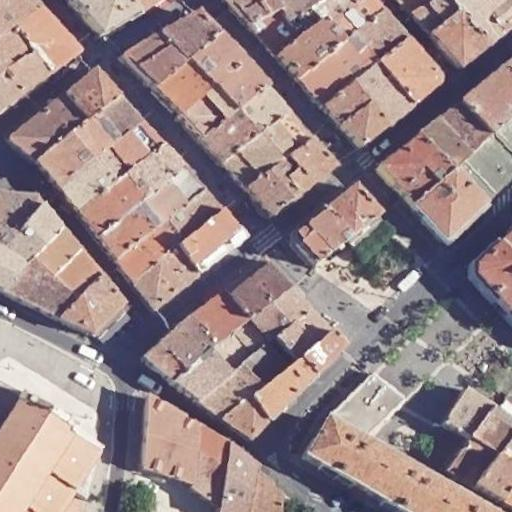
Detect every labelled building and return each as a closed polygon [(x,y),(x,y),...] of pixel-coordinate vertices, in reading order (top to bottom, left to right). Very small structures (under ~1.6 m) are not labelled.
[(0,0),(0,32),(2,31),(8,28),(36,10),(27,0),(0,0)] [(98,37),(135,16),(128,8),(121,0),(77,0),(69,4),(98,37)] [(121,0),(128,8),(135,16),(160,0),(121,0)] [(224,0),(223,1),(249,29),(271,11),(277,7),(272,0),(224,0)] [(308,12),(320,3),(317,0),(272,0),(277,7),(271,11),(296,39),(317,23),(308,12)] [(361,0),(323,0),(320,3),(308,12),(317,23),(322,28),(323,30),(361,0)] [(379,14),(366,0),(361,0),(323,30),(338,47),(350,38),(379,14)] [(401,0),(397,3),(408,15),(436,0),(401,0)] [(436,0),(408,15),(427,36),(458,17),(443,0),(436,0)] [(484,47),(511,24),(511,15),(510,13),(510,12),(510,11),(502,0),(443,0),(458,17),(477,40),(478,40),(484,47)] [(511,0),(502,0),(510,11),(510,12),(510,13),(511,15),(511,0)] [(25,51),(43,77),(74,55),(36,10),(8,28),(25,51)] [(249,29),(275,56),(296,39),(271,11),(249,29)] [(404,43),(379,14),(350,38),(374,66),(404,43)] [(194,16),(155,37),(181,66),(184,63),(214,38),(194,16)] [(456,70),(484,47),(478,40),(477,40),(458,17),(427,36),(456,70)] [(338,47),(323,30),(322,28),(317,23),(296,39),(275,56),(298,79),(338,47)] [(0,68),(19,55),(2,31),(0,32),(0,68)] [(118,57),(151,90),(181,66),(155,37),(118,57)] [(264,90),(214,38),(184,63),(208,90),(231,115),(264,90)] [(349,87),(374,66),(350,38),(338,47),(298,79),(323,109),(349,87)] [(436,78),(404,43),(374,66),(396,91),(410,109),(435,89),(436,88),(436,87),(437,86),(437,85),(437,84),(437,82),(437,81),(436,80),(436,79),(436,78)] [(0,106),(43,77),(25,51),(19,55),(0,68),(0,106)] [(511,59),(503,67),(511,77),(511,59)] [(151,90),(177,115),(208,90),(184,63),(181,66),(151,90)] [(384,130),(410,109),(396,91),(374,66),(349,87),(384,130)] [(511,77),(503,67),(455,105),(486,140),(511,117),(511,77)] [(83,124),(92,117),(115,99),(90,71),(60,96),(66,104),(83,124)] [(357,150),(384,130),(349,87),(323,109),(357,150)] [(175,119),(196,140),(231,115),(208,90),(177,115),(175,119)] [(264,90),(231,115),(252,138),(285,114),(264,90)] [(32,164),(83,124),(66,104),(60,96),(6,141),(32,164)] [(115,99),(92,117),(113,143),(138,124),(115,99)] [(455,105),(435,121),(467,158),(486,140),(455,105)] [(221,162),(243,189),(279,161),(307,140),(285,114),(252,138),(221,162)] [(217,165),(221,162),(252,138),(231,115),(196,140),(217,165)] [(32,164),(54,191),(104,151),(113,143),(92,117),(83,124),(32,164)] [(493,195),(511,176),(511,117),(486,140),(467,158),(463,161),(493,195)] [(435,121),(415,137),(447,175),(451,172),(463,161),(467,158),(435,121)] [(138,124),(113,143),(104,151),(124,175),(159,148),(138,124)] [(375,170),(410,209),(447,175),(415,137),(376,169),(375,170)] [(282,181),(295,197),(332,168),(307,140),(279,161),(289,174),(282,181)] [(159,148),(124,175),(119,179),(138,202),(180,169),(159,148)] [(119,179),(124,175),(104,151),(54,191),(74,214),(119,179)] [(268,218),(295,197),(282,181),(289,174),(279,161),(243,189),(268,218)] [(481,207),(493,195),(463,161),(451,172),(481,207)] [(201,191),(180,169),(138,202),(132,207),(152,231),(201,191)] [(441,244),(481,207),(451,172),(447,175),(410,209),(441,244)] [(74,214),(113,262),(152,231),(132,207),(138,202),(119,179),(74,214)] [(350,189),(318,214),(346,242),(376,218),(350,189)] [(219,212),(201,191),(152,231),(169,251),(173,248),(219,212)] [(0,253),(2,254),(38,207),(33,200),(0,195),(0,253)] [(56,231),(38,207),(2,254),(23,265),(28,260),(56,231)] [(219,212),(173,248),(195,275),(242,239),(219,212)] [(312,268),(346,242),(318,214),(290,234),(290,244),(312,268)] [(376,218),(346,242),(361,257),(388,231),(376,218)] [(75,253),(56,231),(28,260),(51,277),(75,253)] [(113,262),(129,283),(169,251),(152,231),(113,262)] [(511,231),(496,247),(511,263),(511,231)] [(511,263),(496,247),(472,269),(472,278),(511,321),(511,263)] [(151,309),(195,275),(173,248),(169,251),(129,283),(151,309)] [(0,289),(23,265),(2,254),(0,253),(0,289)] [(51,277),(25,305),(55,319),(96,279),(75,253),(51,277)] [(0,289),(0,293),(25,305),(51,277),(28,260),(23,265),(0,289)] [(260,261),(222,292),(246,321),(286,289),(260,261)] [(119,307),(96,279),(55,319),(88,335),(119,307)] [(327,334),(286,289),(246,321),(211,350),(229,373),(236,367),(255,389),(283,367),(264,344),(271,338),(290,361),(293,359),(327,334)] [(222,292),(186,320),(211,350),(246,321),(222,292)] [(186,320),(156,346),(180,374),(211,350),(186,320)] [(293,359),(309,378),(339,348),(327,334),(293,359)] [(139,360),(168,384),(180,374),(156,346),(139,360)] [(168,384),(192,403),(229,373),(211,350),(180,374),(168,384)] [(239,402),(262,424),(309,378),(293,359),(290,361),(283,367),(255,389),(239,402)] [(239,402),(255,389),(236,367),(229,373),(192,403),(217,420),(239,402)] [(371,374),(352,393),(384,419),(402,401),(371,374)] [(0,511),(82,511),(83,504),(87,497),(98,455),(98,448),(93,446),(90,450),(67,433),(70,429),(65,425),(63,429),(58,426),(60,422),(56,419),(55,421),(27,403),(28,401),(24,399),(22,403),(16,399),(19,396),(15,393),(11,398),(0,390),(0,511)] [(488,408),(462,390),(440,427),(459,439),(464,443),(488,408)] [(364,438),(384,419),(352,393),(333,411),(364,438)] [(184,479),(194,428),(144,398),(139,465),(137,472),(164,482),(167,475),(184,479)] [(262,424),(239,402),(217,420),(245,441),(262,424)] [(442,473),(470,489),(491,462),(511,431),(511,424),(488,408),(464,443),(442,473)] [(364,438),(333,411),(321,424),(302,459),(395,511),(477,511),(385,459),(363,445),(362,445),(362,444),(361,441),(364,438)] [(194,428),(184,479),(184,482),(183,483),(215,502),(226,448),(194,428)] [(511,431),(491,462),(511,474),(511,431)] [(214,507),(211,511),(243,511),(251,477),(253,468),(226,448),(215,502),(214,507)] [(470,489),(498,505),(511,485),(511,474),(491,462),(470,489)] [(180,488),(164,482),(137,472),(130,495),(169,511),(171,509),(181,488),(180,488)] [(251,477),(243,511),(276,511),(278,496),(251,477)] [(511,511),(511,485),(498,505),(510,511),(511,511)] [(181,488),(171,509),(175,511),(211,511),(214,507),(181,488)] [(169,511),(130,495),(130,497),(124,511),(169,511)]
